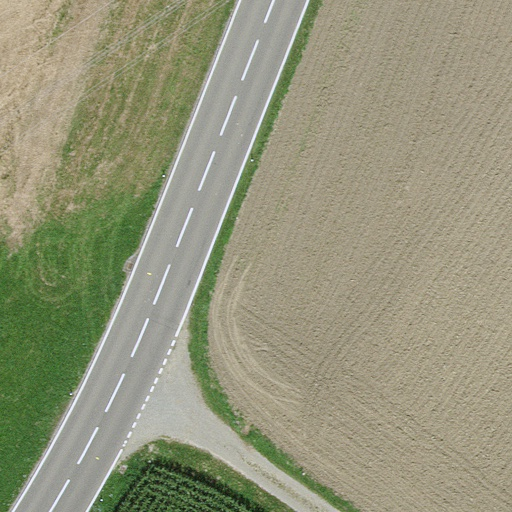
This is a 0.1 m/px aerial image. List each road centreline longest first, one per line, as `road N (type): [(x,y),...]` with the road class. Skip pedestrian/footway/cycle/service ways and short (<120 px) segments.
road 1 (primary): [(52,511),(125,379),(276,0)]
road 2 (track): [(125,379),(313,511)]
